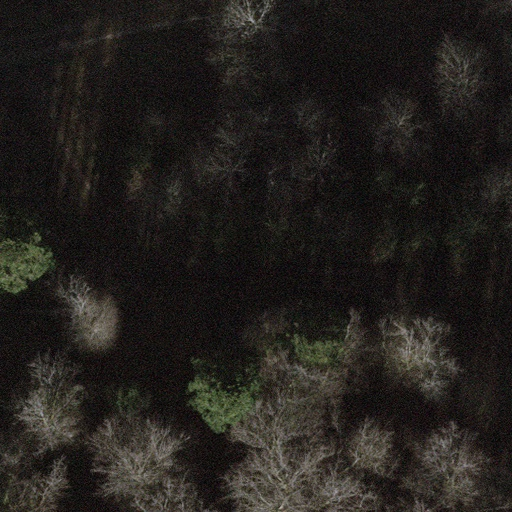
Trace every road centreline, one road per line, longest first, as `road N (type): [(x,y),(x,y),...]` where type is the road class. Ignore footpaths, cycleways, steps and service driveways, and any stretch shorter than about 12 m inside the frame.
road 1 (track): [(511,305),(119,258),(48,165),(0,53)]
road 2 (track): [(0,36),(242,0)]
